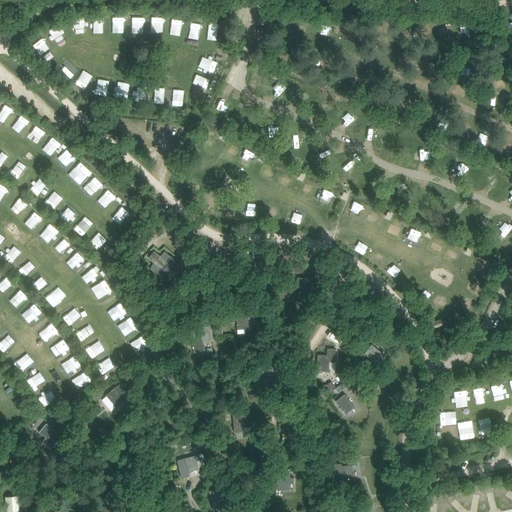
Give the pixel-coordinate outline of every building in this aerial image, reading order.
[(64,34),(75,34),(75,18),(64,19),(64,34)] [(85,35),(96,34),(96,18),(84,19),(85,35)] [(103,19),(104,36),(115,36),(115,18),(103,19)] [(123,18),(123,34),(135,34),(135,18),(123,18)] [(155,30),(156,18),(142,18),(142,30),(155,30)] [(164,18),(162,34),(172,36),(174,20),(164,18)] [(181,40),(191,40),(192,24),(182,23),(181,40)] [(201,23),(200,36),(210,37),(212,24),(201,23)] [(48,45),(57,39),(49,26),(39,32),(48,45)] [(396,40),(395,32),(388,33),(389,41),(396,40)] [(25,43),(32,52),(40,45),(33,37),(25,43)] [(204,60),(214,65),(218,56),(209,52),(204,60)] [(60,77),(71,66),(63,59),(53,70),(60,77)] [(197,64),(190,74),(203,82),(210,72),(197,64)] [(67,84),(77,89),(84,76),(74,71),(67,84)] [(249,87),(258,90),(264,75),(255,72),(249,87)] [(102,89),(103,81),(91,80),(90,88),(102,89)] [(108,83),(108,91),(120,92),(121,84),(108,83)] [(127,93),(139,93),(140,85),(127,85),(127,93)] [(147,105),(156,105),(156,88),(148,88),(147,105)] [(177,108),(177,91),(168,91),(168,108),(177,108)] [(476,104),(491,107),(493,97),(478,94),(476,104)] [(336,104),(331,116),(344,122),(350,110),(336,104)] [(7,126),(15,132),(23,121),(14,115),(7,126)] [(462,138),(466,129),(454,124),(451,134),(462,138)] [(29,126),(22,138),(32,143),(38,132),(29,126)] [(253,135),(260,139),(265,130),(257,126),(253,135)] [(355,144),(365,147),(368,135),(358,132),(355,144)] [(290,147),(295,137),(289,133),(283,143),(290,147)] [(42,156),(52,145),(44,138),(34,149),(42,156)] [(310,138),(310,147),(319,147),(319,138),(310,138)] [(380,145),(376,153),(385,157),(389,149),(380,145)] [(344,170),(352,155),(340,149),(332,165),(344,170)] [(58,150),(49,160),(57,167),(66,158),(58,150)] [(407,155),(404,166),(412,169),(416,158),(407,155)] [(10,162),(4,169),(6,171),(3,175),(10,180),(19,169),(10,162)] [(369,174),(369,164),(358,164),(358,180),(364,180),(364,174),(369,174)] [(466,180),(477,183),(481,167),(469,164),(466,180)] [(61,176),(69,184),(80,172),(73,165),(61,176)] [(448,165),(440,166),(442,178),(450,177),(448,165)] [(87,177),(76,189),(83,196),(95,184),(87,177)] [(28,181),(21,190),(30,197),(37,188),(28,181)] [(390,186),(381,197),(391,205),(400,193),(390,186)] [(422,202),(427,189),(419,186),(414,199),(422,202)] [(490,201),(503,204),(505,192),(492,189),(490,201)] [(92,202),(99,210),(110,199),(102,191),(92,202)] [(46,192),(37,202),(44,209),(53,199),(46,192)] [(12,197),(4,206),(12,213),(20,204),(12,197)] [(104,216),(112,224),(125,213),(117,204),(104,216)] [(57,222),(66,212),(60,207),(52,217),(57,222)] [(472,227),(479,212),(470,207),(463,222),(472,227)] [(29,228),(38,218),(28,210),(20,220),(29,228)] [(75,238),(85,227),(76,218),(66,229),(75,238)] [(40,244),(52,231),(43,223),(31,235),(40,244)] [(492,237),(502,242),(509,228),(498,223),(492,237)] [(403,244),(411,246),(415,234),(406,231),(403,244)] [(90,251),(100,240),(92,233),(88,237),(87,236),(80,243),(90,251)] [(47,249),(53,256),(65,245),(58,238),(47,249)] [(417,255),(426,257),(429,242),(421,240),(417,255)] [(0,258),(4,263),(14,253),(7,246),(0,253),(0,258)] [(433,253),(443,255),(445,249),(435,247),(433,253)] [(72,268),(80,259),(71,251),(63,260),(72,268)] [(167,283),(182,267),(164,251),(160,256),(154,251),(148,257),(154,263),(150,268),(167,283)] [(458,252),(454,262),(462,265),(466,256),(458,252)] [(12,271),(18,277),(25,270),(18,264),(12,271)] [(88,266),(75,274),(81,283),(94,275),(88,266)] [(36,274),(26,281),(31,289),(42,283),(36,274)] [(311,290),(311,288),(315,288),(315,278),(297,278),(297,284),(300,284),(300,293),(300,298),(311,298),(311,296),(311,290)] [(99,282),(90,285),(95,297),(104,293),(99,282)] [(2,300),(11,309),(22,297),(13,288),(2,300)] [(43,306),(54,298),(49,290),(38,298),(43,306)] [(114,302),(100,310),(106,321),(120,312),(114,302)] [(27,303),(16,314),(24,322),(35,311),(27,303)] [(61,326),(72,318),(66,309),(55,317),(61,326)] [(236,313),(230,313),(231,321),(237,321),(237,325),(237,330),(249,329),(248,320),(249,320),(249,319),(248,319),(248,314),(236,315),(236,313)] [(111,327),(116,338),(131,330),(126,319),(111,327)] [(74,340),(87,332),(81,322),(68,330),(74,340)] [(45,323),(32,333),(39,341),(51,331),(45,323)] [(196,337),(191,338),(194,353),(206,350),(204,343),(211,341),(208,327),(207,326),(209,325),(208,323),(204,324),(203,324),(204,328),(194,331),(196,337)] [(365,333),(361,336),(366,341),(370,338),(365,333)] [(1,334),(0,335),(0,352),(10,344),(1,334)] [(129,356),(143,348),(137,337),(123,345),(129,356)] [(44,348),(49,356),(63,348),(58,339),(44,348)] [(97,351),(91,340),(77,348),(84,359),(97,351)] [(364,354),(377,364),(377,363),(381,358),(381,359),(384,355),(372,344),(364,354)] [(318,355),(317,371),(329,372),(329,362),(335,362),(336,349),(327,349),(327,355),(318,355)] [(56,363),(62,373),(75,365),(69,355),(56,363)] [(19,356),(8,365),(15,374),(26,365),(19,356)] [(483,360),(487,370),(492,368),(489,358),(483,360)] [(104,359),(92,363),(95,373),(108,369),(104,359)] [(259,366),(259,373),(262,372),(263,385),(275,384),(274,374),(276,374),(275,364),(259,366)] [(72,389),(84,380),(78,372),(66,381),(72,389)] [(19,379),(24,390),(37,384),(31,373),(19,379)] [(501,382),(506,398),(511,396),(511,387),(510,380),(501,382)] [(331,381),(327,385),(330,390),(335,386),(331,381)] [(120,384),(106,396),(116,407),(130,396),(120,384)] [(484,386),(486,402),(496,401),(494,385),(484,386)] [(42,388),(29,395),(34,405),(47,398),(42,388)] [(457,392),(445,392),(446,409),(458,409),(457,392)] [(336,402),(343,411),(346,415),(346,414),(345,414),(350,410),(351,410),(355,407),(345,394),(336,402)] [(469,407),(478,406),(476,394),(468,395),(469,407)] [(430,425),(441,428),(445,414),(434,411),(430,425)] [(232,413),(234,433),(245,432),(244,423),(253,422),(252,416),(244,417),(243,412),(232,413)] [(485,434),(480,420),(471,423),(475,438),(485,434)] [(279,423),(279,430),(282,430),(282,443),(294,443),(294,433),(297,433),(297,422),(279,423)] [(39,432),(46,438),(42,443),(51,450),(62,436),(46,423),(39,432)] [(452,441),(462,442),(463,430),(453,430),(452,441)] [(177,460),(178,467),(186,465),(187,473),(199,470),(197,461),(205,459),(203,454),(195,456),(177,460)] [(345,481),(344,480),(347,479),(349,479),(353,478),(352,478),(350,470),(352,470),(352,465),(338,467),(338,464),(330,465),(333,483),(345,481)] [(276,477),(276,490),(290,491),(290,484),(294,484),(294,478),(290,478),(290,474),(283,473),(283,478),(276,477)] [(508,485),(498,486),(498,500),(508,500),(508,485)] [(209,491),(210,498),(212,498),(212,511),(225,510),(224,499),(226,499),(226,490),(209,491)] [(466,507),(476,507),(475,492),(465,492),(466,507)] [(1,509),(1,511),(18,511),(18,507),(23,507),(22,502),(18,502),(17,496),(5,497),(6,506),(5,506),(3,506),(2,507),(2,508),(1,509)] [(455,498),(447,500),(449,509),(457,507),(455,498)]
